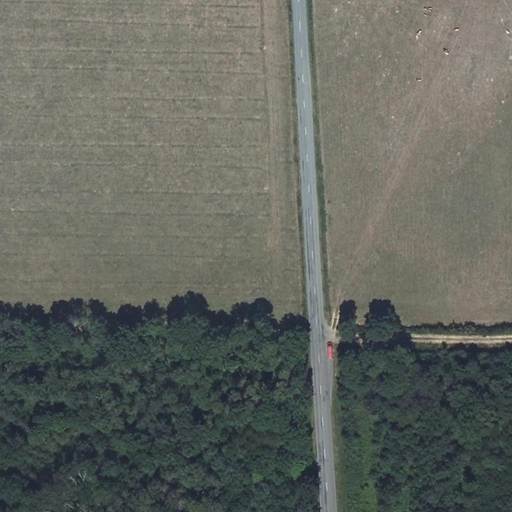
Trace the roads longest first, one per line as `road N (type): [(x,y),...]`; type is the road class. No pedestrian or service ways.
road 1 (tertiary): [(300,0),(327,511)]
road 2 (track): [(511,337),(317,336)]
